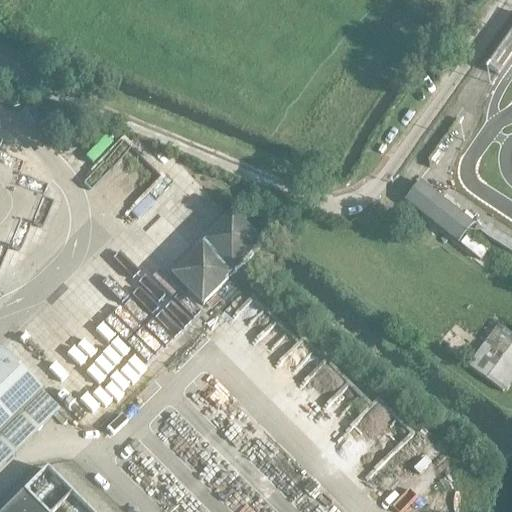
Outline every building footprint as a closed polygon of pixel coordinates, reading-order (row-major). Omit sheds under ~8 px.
[(511,62),(511,36),(511,35),(486,71),(499,81),(511,62)] [(131,224),(153,203),(146,196),(159,183),(149,173),(114,207),(131,224)] [(405,203),(459,245),(475,225),(421,183),(405,203)] [(169,277),(201,308),(263,243),(231,213),(169,277)] [(511,239),(489,224),(478,238),(494,250),(511,260),(511,239)] [(488,252),(468,237),(461,246),(481,261),(488,252)] [(511,335),(498,325),(467,367),(505,394),(511,384),(511,335)] [(471,348),(454,333),(443,347),(460,361),(471,348)] [(0,432),(40,392),(0,350),(0,432)] [(85,511),(45,471),(3,511),(85,511)]
